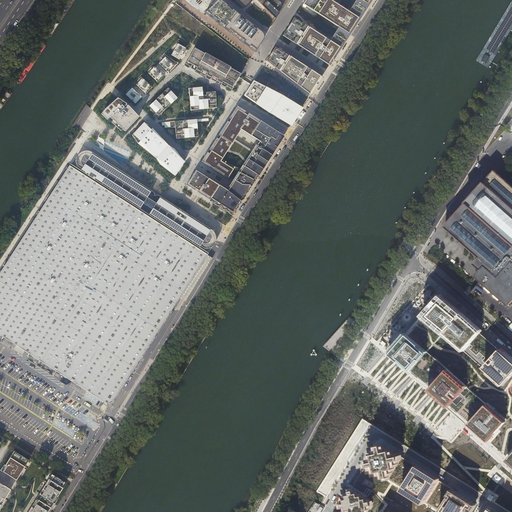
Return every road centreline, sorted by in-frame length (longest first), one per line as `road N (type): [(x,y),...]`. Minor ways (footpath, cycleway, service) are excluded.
road 1 (tertiary): [(333,75),(64,511)]
road 2 (primary): [(409,259),(265,511)]
road 3 (primary): [(511,92),(409,259)]
road 4 (residential): [(511,350),(409,259)]
road 5 (residential): [(487,503),(372,432)]
road 6 (residential): [(225,0),(333,75)]
